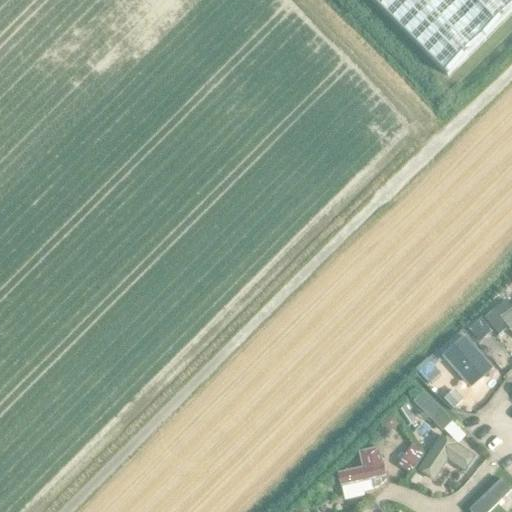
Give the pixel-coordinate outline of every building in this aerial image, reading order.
[(511,0),(369,0),(447,77),(511,11),(511,0)] [(511,333),(511,310),(500,320),(511,333)] [(442,359),(469,391),(493,370),(466,338),(442,359)] [(477,457),(443,434),(418,471),(434,482),(447,462),(465,474),(477,457)] [(357,455),(361,471),(336,476),(342,492),(386,481),(379,451),(357,455)] [(465,511),(482,511),(501,495),(492,485),(465,511)]
